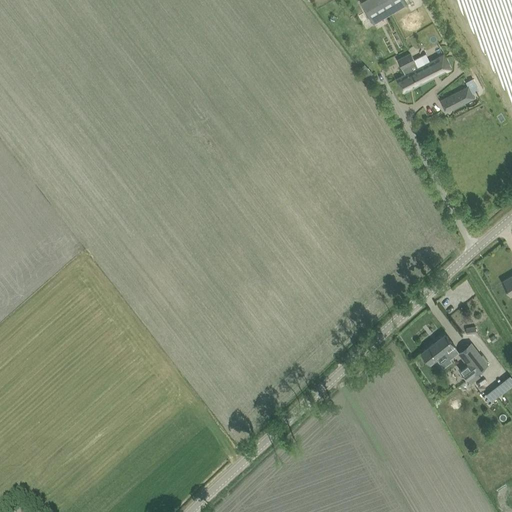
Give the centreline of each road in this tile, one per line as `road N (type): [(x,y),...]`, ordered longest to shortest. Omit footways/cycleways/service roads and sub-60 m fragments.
road 1 (unclassified): [(188,511),(511,210)]
road 2 (unknown): [(466,249),(406,127),(414,107),(441,87)]
